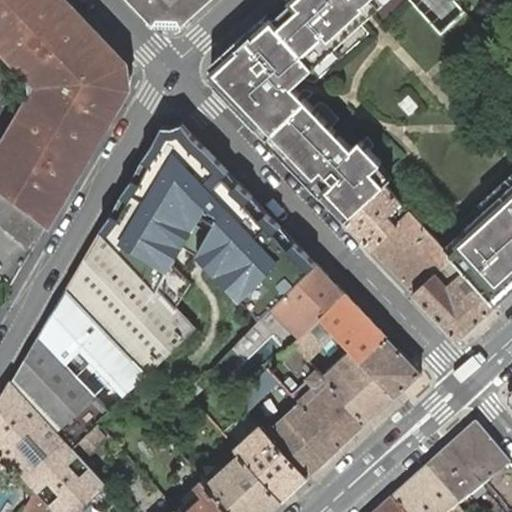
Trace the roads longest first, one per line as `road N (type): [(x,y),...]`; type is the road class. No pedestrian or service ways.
road 1 (residential): [(465,381),(168,70)]
road 2 (residential): [(0,356),(168,70)]
road 3 (secondary): [(322,511),(465,381)]
